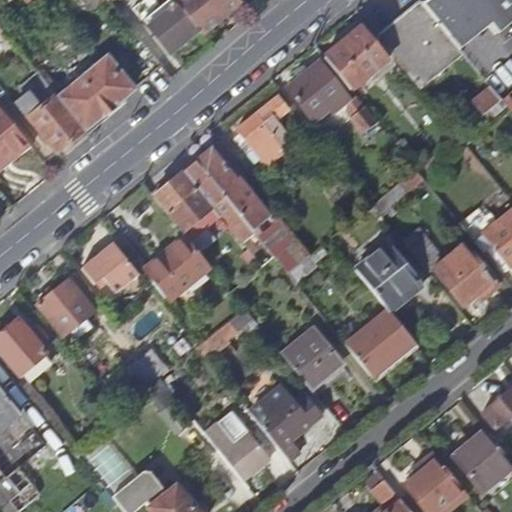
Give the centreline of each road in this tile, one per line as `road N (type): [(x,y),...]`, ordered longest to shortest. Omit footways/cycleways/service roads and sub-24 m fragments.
road 1 (secondary): [(0,257),(274,29)]
road 2 (residential): [(511,327),(283,511)]
